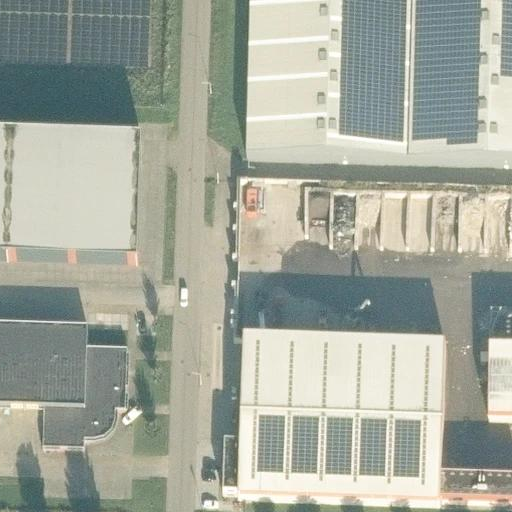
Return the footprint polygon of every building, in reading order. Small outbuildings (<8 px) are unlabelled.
[(511,0),(251,0),(247,164),(511,170),(511,0)] [(0,262),(138,268),(142,143),(0,138),(0,262)] [(125,415),(127,353),(87,352),(87,332),(0,329),(0,411),(43,413),(42,453),(84,454),(85,444),(87,444),(89,445),(93,445),(96,444),(100,444),(103,442),(106,441),(108,439),(109,438),(111,435),(112,433),(114,431),(115,428),(116,426),(116,422),(116,420),(116,417),(115,415),(125,415)] [(440,510),(440,505),(500,507),(501,486),(441,484),(445,350),(243,343),(240,447),(224,446),(222,499),(238,500),(238,504),(440,510)] [(511,348),(486,348),(486,423),(511,423),(511,348)]
